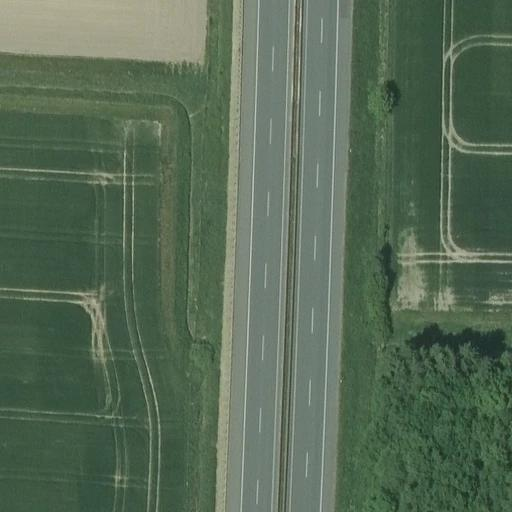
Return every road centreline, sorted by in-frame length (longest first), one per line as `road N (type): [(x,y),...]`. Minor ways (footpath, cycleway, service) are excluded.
road 1 (motorway): [(305,511),(321,0)]
road 2 (motorway): [(261,0),(248,511)]
